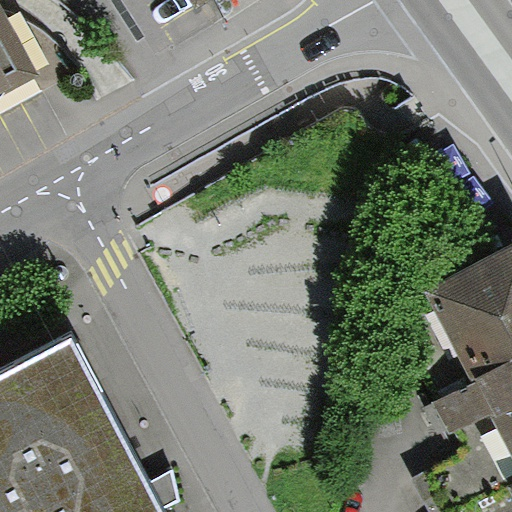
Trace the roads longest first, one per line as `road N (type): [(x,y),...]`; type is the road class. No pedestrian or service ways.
road 1 (residential): [(58,180),(110,265),(232,511)]
road 2 (residential): [(58,180),(366,0)]
